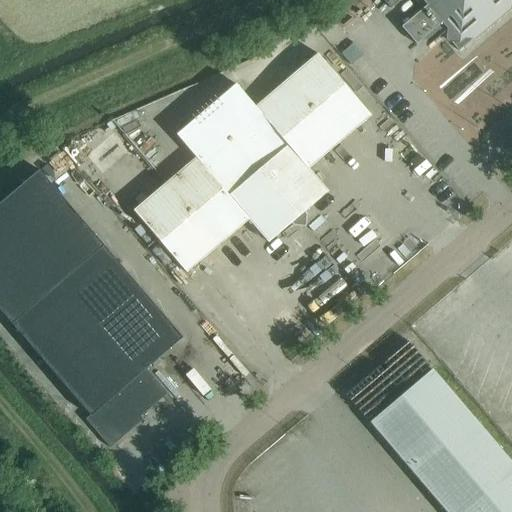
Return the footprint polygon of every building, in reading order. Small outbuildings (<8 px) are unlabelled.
[(459,51),(511,5),(511,0),(414,0),(423,9),(401,27),(416,45),(438,27),(459,51)] [(371,116),(318,54),(255,107),(236,85),(177,135),(196,158),(134,211),(187,273),(249,220),(268,243),(328,192),(309,169),(371,116)] [(40,172),(0,205),(0,311),(91,418),(87,421),(111,450),(145,421),(142,418),(169,395),(147,370),(183,339),(40,172)] [(132,235),(121,243),(151,287),(162,280),(132,235)] [(447,511),(511,511),(511,463),(433,370),(371,423),(447,511)]
